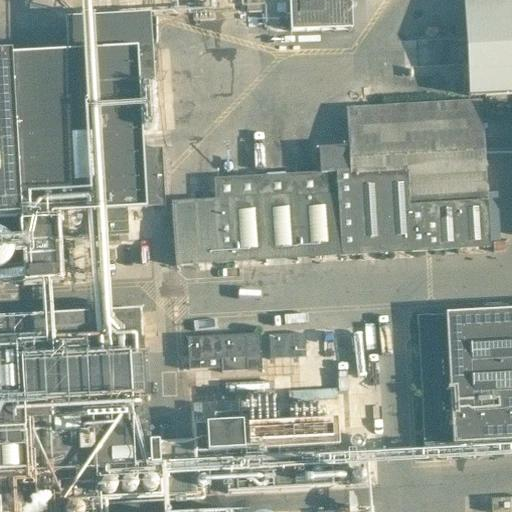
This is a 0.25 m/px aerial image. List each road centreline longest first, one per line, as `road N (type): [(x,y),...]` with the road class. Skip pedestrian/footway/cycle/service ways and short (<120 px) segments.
road 1 (unknown): [(511,468),(439,471),(421,446),(395,271)]
road 2 (unknown): [(395,271),(208,283)]
